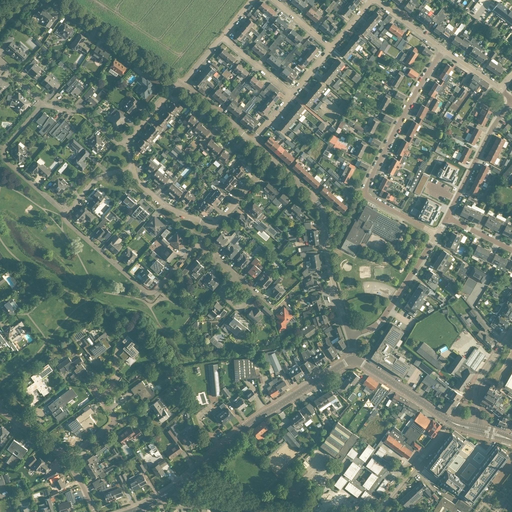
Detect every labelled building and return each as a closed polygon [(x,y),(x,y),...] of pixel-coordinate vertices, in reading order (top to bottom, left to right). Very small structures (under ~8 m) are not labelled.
[(307,2),(310,4),(313,0),(307,0),(305,0),(304,2),(301,0),(300,0),(296,5),(301,10),(306,4),(305,4),(307,2)] [(351,11),(345,6),(338,0),(336,3),(332,8),(334,10),(335,10),(337,12),(339,9),(336,7),(339,4),(344,9),(341,12),(346,16),(351,11)] [(356,5),(349,0),(345,0),(348,2),(345,6),(351,11),(351,10),(352,11),(353,11),(354,9),(354,8),(353,8),(356,5)] [(410,12),(416,5),(417,7),(419,4),(416,0),(415,0),(410,0),(408,3),(404,8),(410,12)] [(429,12),(424,8),(429,1),(427,0),(425,0),(422,5),(418,9),(421,11),(416,17),(422,21),(427,14),(429,12)] [(496,5),(492,11),(497,14),(503,5),(499,2),(498,3),(497,1),(495,4),(496,5)] [(258,13),(259,12),(262,15),(262,14),(262,15),(265,12),(269,7),(263,2),(259,7),(256,11),(258,13)] [(311,18),(318,9),(313,5),(312,6),(311,8),(306,13),(311,18)] [(437,15),(433,20),(436,23),(436,21),(443,13),(447,7),(444,5),(437,15)] [(497,14),(496,15),(500,18),(508,9),(503,5),(497,14)] [(275,12),(269,7),(265,12),(268,15),(265,18),(267,20),(270,17),(275,12)] [(323,13),(320,12),(318,9),(311,18),(316,22),(320,16),(323,13)] [(508,9),(500,18),(505,21),(511,12),(508,9)] [(36,15),(40,18),(47,23),(46,25),(49,28),(50,25),(53,21),(52,22),(50,20),(53,15),(49,13),(48,14),(43,10),(41,13),(38,11),(36,15)] [(379,19),(381,17),(379,14),(376,12),(375,12),(371,16),(377,21),(381,25),(384,22),(379,19)] [(443,13),(436,21),(439,24),(441,21),(442,21),(446,16),(443,13)] [(430,17),(427,14),(422,21),(428,25),(435,16),(432,14),(430,17)] [(377,21),(371,16),(367,21),(373,26),(377,21)] [(268,24),(264,29),(266,31),(267,32),(272,26),(273,27),(276,30),(283,21),(278,17),(275,21),(274,22),(271,20),(268,24)] [(256,30),(252,27),(251,26),(254,23),(249,19),(244,25),(251,31),(254,33),(256,30)] [(324,32),(332,23),(329,21),(329,20),(327,19),(324,22),(319,27),(324,32)] [(283,21),(276,30),(281,33),(279,36),(281,38),(284,35),(282,32),(283,31),(285,29),(288,26),(283,21)] [(373,26),(367,21),(363,26),(369,31),(373,26)] [(337,27),(335,25),(332,23),(324,32),(330,36),(334,31),(334,30),(337,27)] [(71,36),(74,31),(71,29),(72,28),(65,24),(61,29),(59,27),(55,33),(61,37),(62,36),(63,35),(67,37),(69,35),(71,36)] [(394,33),(398,28),(398,27),(396,25),(395,26),(392,24),(387,31),(393,35),(394,33)] [(438,25),(434,30),(435,31),(434,32),(437,33),(438,33),(440,35),(446,27),(443,24),(441,26),(438,25)] [(251,31),(244,25),(239,30),(247,37),(249,38),(251,36),(248,34),(251,31)] [(369,31),(363,26),(359,31),(363,34),(365,36),(367,34),(371,37),(373,34),(369,31)] [(398,28),(394,33),(393,35),(398,39),(400,37),(401,35),(403,32),(401,30),(401,29),(399,27),(398,28)] [(446,27),(440,35),(446,39),(450,34),(452,36),(454,33),(452,31),(446,27)] [(290,43),(297,34),(292,29),(288,35),(285,39),(290,43)] [(382,38),(387,31),(385,29),(379,35),(382,38)] [(247,37),(239,30),(235,36),(244,44),(246,42),(244,40),(247,37)] [(455,37),(452,41),(458,46),(462,40),(466,34),(464,32),(462,35),(461,34),(459,37),(456,35),(455,37)] [(79,33),(73,42),(72,42),(69,46),(77,51),(79,48),(86,53),(90,47),(82,42),(86,38),(79,33)] [(254,46),(252,48),(257,52),(264,44),(261,41),(261,40),(260,39),(262,36),(260,34),(258,36),(254,41),(257,43),(254,46)] [(298,43),(302,38),(297,34),(290,43),(293,45),(293,44),(295,46),(298,43)] [(356,34),(352,39),(358,44),(361,46),(366,40),(363,37),(362,39),(359,36),(356,34)] [(383,42),(376,36),(374,35),(373,34),(371,37),(381,46),(383,42)] [(469,48),(475,39),(473,37),(470,41),(466,39),(469,35),(466,34),(462,40),(458,46),(464,50),(467,47),(469,48)] [(482,48),(478,43),(480,40),(477,37),(475,39),(469,48),(472,50),(470,53),(476,58),(480,51),(481,49),(482,48)] [(402,38),(400,41),(396,47),(401,51),(407,42),(402,39),(403,38),(402,38)] [(37,39),(34,41),(40,47),(43,45),(37,39)] [(358,44),(352,39),(348,43),(355,49),(354,48),(358,44)] [(304,43),(303,45),(305,47),(308,44),(312,47),(309,50),(314,55),(319,49),(307,40),(304,43)] [(17,46),(12,42),(11,43),(7,47),(5,49),(10,53),(10,54),(13,56),(14,56),(21,62),(24,59),(25,59),(27,57),(26,56),(27,55),(22,51),(23,50),(24,51),(26,48),(20,43),(17,46)] [(278,56),(280,55),(275,51),(280,45),(277,43),(272,49),(271,50),(273,52),(271,55),(267,60),(272,64),(278,56)] [(355,49),(348,43),(344,48),(350,53),(353,50),(356,53),(357,51),(355,49)] [(269,48),(266,46),(264,44),(257,52),(262,56),(266,51),(269,48)] [(314,55),(309,50),(305,47),(303,45),(301,44),(299,46),(305,51),(303,55),(309,60),(314,55)] [(97,47),(92,54),(98,58),(97,59),(99,60),(101,61),(102,62),(103,61),(104,62),(109,54),(108,53),(107,51),(105,51),(104,52),(101,50),(102,50),(97,47)] [(422,52),(426,55),(429,57),(432,52),(425,47),(422,52)] [(350,53),(344,48),(340,53),(346,58),(350,53)] [(416,53),(418,51),(414,48),(411,53),(408,51),(406,54),(414,59),(417,54),(416,53)] [(219,60),(220,58),(223,61),(229,54),(224,49),(219,54),(220,54),(217,58),(219,60)] [(303,55),(296,49),(295,52),(302,58),(300,62),(305,66),(309,60),(303,55)] [(485,58),(486,56),(480,51),(476,58),(482,62),(485,58)] [(404,53),(399,60),(404,63),(408,66),(409,64),(411,64),(413,61),(414,59),(406,54),(404,53)] [(235,59),(229,54),(223,61),(222,63),(228,67),(231,64),(235,59)] [(286,61),(284,59),(283,60),(278,56),(272,64),(277,69),(281,63),(283,65),(286,61)] [(37,80),(40,76),(41,75),(38,73),(42,69),(36,63),(37,61),(34,59),(29,65),(31,67),(27,72),(37,80)] [(338,59),(334,64),(340,69),(344,64),(338,59)] [(115,60),(109,67),(121,75),(126,68),(121,64),(115,60)] [(493,71),(497,65),(491,61),(486,66),(493,71)] [(502,65),(501,65),(498,63),(497,65),(493,71),(499,75),(503,70),(500,67),(502,65)] [(237,72),(239,74),(243,68),(238,64),(234,69),(234,70),(232,73),(235,75),(237,72)] [(340,69),(334,64),(330,69),(336,74),(340,69)] [(447,64),(443,70),(448,74),(452,68),(453,69),(455,65),(453,64),(451,66),(447,64)] [(213,75),(216,72),(214,70),(213,69),(209,66),(205,72),(209,76),(214,80),(218,83),(220,81),(217,78),(213,75)] [(285,78),(292,70),(287,66),(284,69),(280,74),(285,78)] [(404,71),(404,72),(407,74),(412,77),(414,79),(415,79),(418,74),(411,69),(407,67),(405,70),(407,71),(406,73),(404,72),(404,71)] [(248,72),(243,68),(239,74),(237,76),(241,80),(244,78),(248,72)] [(336,74),(330,69),(326,74),(332,79),(336,74)] [(295,72),(292,70),(285,78),(290,83),(295,77),(298,74),(295,72)] [(452,76),(448,74),(443,70),(439,77),(443,79),(441,82),(447,85),(446,85),(449,81),(452,76)] [(400,71),(395,78),(400,81),(403,76),(402,75),(403,73),(400,71)] [(206,79),(209,76),(205,72),(200,77),(207,83),(212,88),(214,86),(206,79)] [(351,79),(356,83),(361,77),(356,73),(351,79)] [(69,86),(65,90),(69,93),(69,92),(70,93),(73,95),(74,96),(76,95),(77,94),(77,95),(84,88),(81,86),(82,84),(78,81),(76,79),(77,77),(74,74),(72,77),(70,80),(66,83),(69,86)] [(332,79),(326,74),(322,78),(328,84),(332,79)] [(474,75),(467,85),(474,90),(481,80),(474,75)] [(55,90),(59,86),(56,83),(47,76),(41,83),(45,86),(46,85),(48,87),(50,90),(52,87),(55,90)] [(220,87),(226,80),(225,80),(227,78),(224,76),(220,81),(218,83),(217,84),(220,87)] [(253,86),(258,81),(253,76),(248,82),(249,82),(247,85),(251,89),(253,86)] [(150,94),(150,93),(152,91),(152,90),(155,87),(147,80),(146,81),(142,77),(138,81),(143,86),(138,93),(145,98),(149,93),(150,94)] [(207,83),(200,77),(195,83),(200,87),(197,90),(198,90),(202,94),(206,89),(204,87),(207,83)] [(397,87),(400,82),(400,81),(395,78),(390,86),(394,88),(396,86),(397,87)] [(489,85),(481,80),(474,90),(477,92),(480,88),(484,91),(489,85)] [(0,92),(0,93),(6,87),(9,84),(6,82),(4,81),(1,85),(0,84),(0,92)] [(258,81),(251,89),(253,90),(256,92),(258,90),(260,88),(263,85),(258,81)] [(238,90),(240,92),(247,85),(244,82),(242,85),(238,90)] [(319,82),(315,86),(321,92),(323,94),(325,91),(323,89),(325,87),(323,85),(319,82)] [(438,93),(442,87),(444,89),(447,85),(441,82),(439,84),(436,82),(431,88),(438,93)] [(274,93),(270,98),(274,102),(275,102),(276,102),(277,100),(277,99),(279,96),(277,94),(280,91),(270,83),(266,88),(269,90),(270,89),(273,92),(272,92),(274,93)] [(317,96),(321,92),(315,86),(311,91),(317,96)] [(97,103),(100,99),(106,93),(102,90),(95,97),(92,95),(95,92),(93,91),(94,89),(92,87),(87,92),(83,96),(87,99),(86,100),(90,104),(91,103),(94,106),(96,103),(97,103)] [(217,99),(224,91),(219,87),(217,90),(212,95),(217,99)] [(463,87),(457,96),(461,98),(467,90),(463,87)] [(224,91),(217,99),(222,103),(227,98),(226,98),(227,97),(230,99),(234,95),(238,90),(235,88),(229,95),(224,91)] [(438,93),(431,88),(428,94),(431,96),(432,95),(435,97),(438,93)] [(317,96),(311,91),(307,96),(313,101),(317,96)] [(405,95),(397,91),(394,97),(402,101),(405,95)] [(274,102),(270,98),(265,94),(263,92),(263,93),(261,95),(266,99),(264,102),(270,107),(274,102)] [(478,101),(484,95),(480,92),(475,98),(478,101)] [(25,109),(31,103),(27,99),(26,100),(18,93),(16,96),(15,95),(14,96),(8,95),(7,100),(11,101),(17,106),(14,109),(20,114),(25,108),(25,109)] [(386,94),(382,102),(387,104),(390,99),(389,98),(390,96),(386,94)] [(231,102),(227,107),(232,112),(236,106),(239,104),(234,100),(235,99),(236,97),(234,95),(230,99),(233,102),(232,103),(231,102)] [(440,101),(435,97),(432,95),(431,96),(430,98),(429,100),(430,100),(430,101),(438,105),(440,101)] [(131,114),(133,112),(138,106),(136,105),(139,102),(132,96),(127,102),(128,103),(124,108),(131,114)] [(313,101),(307,96),(303,101),(309,106),(313,101)] [(270,107),(264,102),(260,99),(257,97),(256,97),(255,99),(259,101),(262,104),(263,105),(260,109),(263,111),(265,113),(270,107)] [(243,108),(242,109),(243,109),(245,111),(252,102),(250,100),(243,108)] [(344,111),(348,104),(344,101),(338,107),(344,111)] [(434,111),(438,105),(430,101),(428,103),(425,106),(429,108),(434,111)] [(245,111),(244,112),(247,114),(248,112),(255,104),(252,102),(245,111)] [(384,110),(387,105),(387,104),(382,102),(378,109),(382,112),(383,109),(384,110)] [(167,108),(170,111),(175,115),(178,111),(179,112),(183,108),(177,103),(175,105),(172,103),(167,108)] [(298,103),(294,108),(300,113),(304,108),(298,103)] [(426,113),(429,108),(425,106),(422,104),(422,105),(421,106),(419,110),(426,114),(426,113)] [(490,112),(488,110),(489,107),(481,104),(479,108),(482,109),(479,114),(481,116),(487,118),(490,112)] [(236,106),(232,112),(237,116),(241,111),(241,110),(243,107),(240,105),(238,108),(236,106)] [(302,115),(300,113),(294,108),(290,113),(296,118),(298,120),(302,115)] [(116,127),(120,123),(122,124),(127,119),(123,115),(124,113),(120,109),(118,111),(116,109),(115,110),(114,109),(111,113),(113,115),(109,119),(113,122),(112,123),(116,127)] [(170,111),(168,113),(165,110),(161,115),(168,122),(173,117),(174,118),(176,116),(175,115),(170,111)] [(432,117),(426,113),(426,114),(419,110),(417,114),(416,115),(417,116),(420,118),(419,119),(422,121),(423,120),(429,123),(432,117)] [(245,116),(240,121),(245,126),(250,120),(253,117),(248,112),(247,114),(245,116)] [(296,118),(290,113),(286,118),(292,123),(296,118)] [(39,118),(36,121),(39,124),(40,123),(43,125),(43,126),(44,126),(39,132),(43,135),(52,125),(55,121),(51,117),(50,119),(48,117),(46,115),(45,114),(44,114),(43,114),(43,115),(39,118),(40,118),(39,119),(39,118)] [(165,126),(168,122),(161,115),(158,119),(156,121),(159,123),(157,126),(163,131),(164,131),(165,129),(167,127),(165,126)] [(393,119),(385,115),(382,120),(390,124),(393,119)] [(183,121),(182,122),(183,123),(184,125),(185,123),(190,128),(190,129),(194,124),(197,121),(191,116),(189,119),(187,117),(185,119),(183,121)] [(483,125),(487,118),(481,116),(478,122),(483,125)] [(250,120),(245,126),(251,130),(252,128),(255,131),(259,126),(256,124),(258,121),(255,119),(253,117),(250,120)] [(378,119),(374,117),(370,125),(375,128),(378,122),(377,122),(378,119)] [(292,123),(286,118),(282,123),(288,127),(292,123)] [(433,127),(422,121),(419,119),(417,123),(413,121),(410,128),(415,131),(419,124),(420,124),(420,123),(432,129),(433,127)] [(72,127),(65,120),(59,126),(57,123),(49,132),(54,137),(57,134),(63,140),(66,136),(68,138),(75,130),(71,127),(72,127)] [(352,122),(350,125),(353,127),(358,130),(362,132),(364,129),(352,122)] [(196,125),(194,124),(190,129),(187,132),(191,136),(194,132),(198,135),(204,127),(199,123),(196,125)] [(288,127),(282,123),(278,127),(284,132),(288,127)] [(163,131),(157,126),(155,128),(152,125),(147,130),(155,137),(160,131),(161,133),(163,131)] [(372,133),(375,128),(370,125),(366,132),(370,134),(371,133),(372,133)] [(204,138),(209,132),(204,127),(198,135),(201,138),(199,140),(201,141),(199,144),(201,146),(206,140),(204,138)] [(324,133),(322,131),(319,128),(315,133),(320,138),(324,133)] [(412,137),(415,131),(410,128),(406,134),(410,136),(409,139),(411,140),(413,138),(412,137)] [(475,128),(472,135),(477,137),(481,131),(475,128)] [(152,141),(155,137),(147,130),(143,136),(146,138),(144,140),(150,146),(152,147),(153,146),(150,143),(152,141)] [(104,144),(101,142),(99,139),(96,136),(95,137),(92,135),(89,138),(88,140),(90,142),(88,145),(93,149),(92,151),(96,154),(97,152),(102,146),(104,144)] [(333,135),(328,144),(344,153),(344,152),(345,150),(341,148),(345,142),(333,135)] [(474,144),(477,137),(472,135),(468,142),(474,144)] [(459,140),(454,138),(451,136),(450,140),(462,146),(464,143),(459,140)] [(270,147),(275,142),(270,137),(265,143),(270,147)] [(496,139),(494,143),(495,143),(502,146),(505,148),(508,143),(505,141),(503,140),(497,137),(498,138),(497,139),(496,139)] [(150,146),(144,140),(144,141),(141,138),(136,143),(139,146),(137,148),(138,149),(141,152),(143,153),(147,149),(149,151),(152,147),(150,146)] [(370,143),(375,146),(378,147),(381,142),(373,138),(370,143)] [(73,139),(68,144),(70,146),(69,146),(76,153),(77,152),(78,153),(79,153),(80,153),(77,157),(76,157),(71,162),(73,163),(81,171),(86,165),(82,161),(89,153),(84,149),(83,148),(73,139)] [(208,142),(206,140),(201,146),(200,145),(201,146),(200,147),(207,154),(210,151),(216,144),(211,139),(208,142)] [(410,143),(411,142),(417,145),(418,144),(414,142),(411,140),(409,139),(407,142),(403,140),(400,146),(406,149),(405,149),(409,143),(410,143)] [(460,149),(441,139),(440,142),(443,144),(458,152),(460,149)] [(274,151),(279,146),(275,142),(270,147),(274,151)] [(499,152),(502,146),(495,143),(494,145),(493,144),(491,148),(492,149),(499,152)] [(13,151),(11,153),(14,155),(16,157),(16,158),(19,161),(20,160),(23,162),(27,157),(25,155),(27,152),(18,144),(13,150),(13,151)] [(221,149),(216,144),(210,151),(215,156),(214,157),(216,159),(221,154),(221,153),(219,151),(221,149)] [(173,149),(180,154),(182,151),(176,146),(173,149)] [(279,156),(284,150),(279,146),(274,151),(279,156)] [(409,151),(406,149),(400,146),(397,153),(400,155),(399,157),(404,160),(405,161),(406,158),(404,156),(405,154),(407,155),(409,151)] [(360,157),(363,151),(358,148),(358,149),(355,147),(351,155),(357,158),(359,156),(360,157)] [(471,150),(465,147),(462,154),(468,157),(471,150)] [(141,152),(138,149),(133,154),(137,158),(141,152)] [(496,158),(499,152),(492,149),(492,150),(490,150),(488,154),(490,154),(496,158)] [(284,160),(289,154),(284,150),(279,156),(284,160)] [(216,159),(216,160),(222,166),(223,165),(224,166),(225,164),(228,160),(226,158),(229,155),(223,151),(221,153),(221,154),(216,159)] [(464,163),(468,157),(462,154),(458,152),(455,158),(459,160),(464,163)] [(294,158),(289,154),(284,160),(289,164),(294,158)] [(493,163),(496,158),(490,154),(489,156),(487,155),(486,159),(493,163)] [(151,172),(159,163),(160,163),(155,158),(154,159),(151,157),(146,163),(148,165),(146,168),(151,173),(151,172)] [(177,160),(183,165),(185,162),(179,157),(177,160)] [(403,163),(404,160),(399,157),(398,160),(394,158),(390,165),(396,168),(399,170),(399,169),(401,165),(400,164),(401,162),(403,163)] [(423,159),(419,168),(423,170),(427,161),(423,159)] [(36,161),(29,169),(34,174),(38,170),(46,178),(51,172),(42,165),(41,166),(36,162),(36,161)] [(232,172),(232,171),(232,172),(237,175),(237,176),(240,178),(244,173),(241,170),(245,166),(239,161),(236,165),(237,166),(232,172)] [(361,161),(358,167),(366,171),(368,165),(361,161)] [(355,166),(347,162),(343,171),(351,175),(354,169),(353,169),(355,166)] [(440,168),(437,175),(442,177),(445,179),(445,178),(447,179),(448,179),(447,180),(448,180),(449,181),(454,183),(458,176),(455,175),(459,168),(446,162),(443,169),(440,168)] [(163,174),(165,172),(160,168),(162,165),(159,163),(151,172),(153,174),(151,177),(156,182),(163,174)] [(298,173),(302,168),(297,163),(292,168),(298,173)] [(511,179),(511,164),(502,176),(509,183),(511,179)] [(397,174),(399,170),(396,168),(390,165),(387,172),(394,175),(395,175),(396,174),(396,173),(397,174)] [(483,165),(479,171),(485,174),(489,168),(483,165)] [(235,178),(237,176),(237,175),(232,172),(232,171),(231,171),(229,168),(226,172),(229,176),(228,176),(226,179),(233,186),(238,181),(235,178)] [(303,178),(308,173),(302,168),(298,173),(303,178)] [(419,168),(414,177),(418,179),(423,170),(419,168)] [(173,178),(165,171),(163,174),(156,182),(161,186),(164,183),(166,186),(173,178)] [(330,174),(336,179),(339,176),(333,171),(330,174)] [(346,183),(351,175),(343,171),(341,174),(344,175),(341,180),(346,183)] [(482,181),(485,174),(479,171),(476,178),(482,181)] [(309,183),(314,178),(308,173),(303,178),(309,183)] [(423,174),(414,192),(419,195),(428,177),(423,174)] [(178,187),(175,184),(175,183),(174,182),(174,181),(177,178),(175,176),(173,178),(166,186),(168,187),(166,190),(168,192),(171,195),(178,187)] [(414,189),(418,179),(414,177),(411,176),(406,185),(410,187),(414,189)] [(391,181),(390,181),(388,179),(385,178),(384,177),(383,178),(381,182),(386,185),(388,186),(391,181)] [(319,183),(314,178),(309,183),(315,188),(319,183)] [(484,182),(482,181),(476,178),(473,185),(479,188),(481,189),(483,186),(482,186),(484,182)] [(58,179),(50,188),(56,193),(59,195),(61,193),(63,190),(64,191),(67,187),(65,186),(68,183),(63,179),(60,182),(58,179)] [(228,191),(233,186),(226,179),(223,182),(219,182),(216,179),(215,181),(214,180),(213,181),(224,190),(225,188),(228,191)] [(224,190),(213,181),(213,182),(212,181),(210,183),(212,184),(211,185),(211,186),(212,187),(212,188),(216,191),(213,194),(220,201),(224,196),(221,193),(224,190)] [(385,191),(388,186),(386,185),(381,182),(379,187),(378,188),(379,188),(381,190),(385,191)] [(267,193),(268,194),(268,197),(269,197),(272,200),(274,197),(277,194),(275,192),(277,189),(273,185),(272,187),(268,183),(265,187),(264,186),(263,188),(264,188),(263,189),(266,192),(267,193)] [(181,199),(188,191),(180,185),(179,186),(171,195),(176,200),(179,197),(181,199)] [(478,192),(479,188),(473,185),(469,192),(475,195),(477,191),(478,192)] [(329,186),(326,189),(324,187),(319,192),(325,197),(329,192),(332,189),(331,189),(329,186)] [(385,191),(381,190),(379,194),(380,194),(380,196),(388,200),(391,194),(385,191)] [(93,199),(87,206),(93,212),(98,206),(100,204),(101,205),(107,199),(104,197),(97,191),(95,192),(94,192),(93,194),(93,195),(91,197),(93,199)] [(194,199),(196,197),(196,196),(192,193),(192,194),(188,191),(181,199),(186,204),(189,201),(191,203),(194,199)] [(489,196),(490,194),(485,191),(483,194),(483,193),(480,198),(486,201),(488,196),(489,196)] [(215,206),(220,201),(213,194),(210,192),(204,200),(210,205),(212,203),(215,206)] [(331,202),(335,197),(329,192),(325,197),(331,202)] [(278,195),(272,201),(278,207),(281,203),(282,202),(285,205),(289,200),(288,199),(288,197),(286,196),(285,196),(283,194),(280,197),(278,195)] [(127,204),(133,209),(137,204),(134,202),(136,201),(130,196),(129,198),(127,196),(123,201),(127,204)] [(337,207),(341,202),(335,197),(331,202),(337,207)] [(123,201),(120,198),(114,206),(117,208),(123,201)] [(427,198),(418,217),(432,224),(434,219),(435,220),(440,211),(439,210),(441,205),(427,198)] [(210,206),(210,205),(204,200),(202,204),(200,202),(200,203),(196,207),(202,212),(204,210),(207,212),(208,211),(210,212),(213,209),(213,208),(210,206)] [(347,207),(341,202),(337,207),(342,212),(347,207)] [(249,206),(246,209),(252,214),(252,215),(255,218),(256,218),(258,219),(261,217),(263,214),(261,212),(262,211),(262,210),(258,206),(254,203),(250,207),(249,206)] [(288,207),(284,211),(289,215),(291,215),(292,213),(294,216),(299,221),(304,215),(299,211),(300,209),(297,206),(297,205),(295,204),(294,204),(290,208),(288,207)] [(145,218),(149,214),(143,209),(144,208),(140,205),(137,208),(131,215),(132,215),(135,218),(137,216),(142,221),(143,220),(144,221),(146,219),(145,218)] [(366,244),(370,236),(371,235),(372,234),(373,234),(374,234),(375,234),(379,237),(379,236),(395,244),(404,227),(364,205),(356,220),(354,219),(339,248),(353,256),(361,241),(366,244)] [(460,214),(466,217),(470,210),(466,208),(467,206),(465,205),(460,214)] [(77,212),(72,218),(75,221),(76,220),(80,223),(85,217),(90,222),(94,217),(89,212),(82,206),(83,207),(78,212),(77,212)] [(466,217),(472,220),(477,210),(471,207),(470,210),(466,217)] [(472,220),(478,223),(480,220),(483,221),(484,219),(486,215),(477,210),(472,220)] [(491,227),(495,218),(487,213),(486,215),(484,219),(487,221),(485,225),(491,227)] [(122,220),(125,223),(131,217),(130,217),(128,214),(122,220)] [(254,221),(252,220),(250,218),(247,215),(246,215),(247,216),(245,218),(241,214),(239,216),(238,216),(237,218),(237,219),(236,219),(240,223),(242,225),(245,228),(248,225),(249,227),(254,221)] [(101,228),(104,225),(107,220),(104,217),(96,227),(98,229),(94,234),(95,236),(94,237),(96,239),(98,238),(101,241),(104,237),(106,239),(111,233),(106,229),(104,231),(101,228)] [(164,225),(159,221),(154,217),(146,226),(155,234),(164,225)] [(501,228),(504,222),(505,221),(496,217),(495,218),(491,227),(496,230),(498,227),(501,228)] [(267,226),(261,221),(258,224),(264,230),(267,226)] [(307,236),(304,237),(304,239),(318,237),(317,230),(311,231),(310,222),(305,223),(307,236)] [(508,236),(511,228),(511,226),(504,222),(501,228),(504,230),(502,233),(508,236)] [(264,230),(258,224),(255,227),(262,233),(264,230)] [(139,235),(145,228),(142,226),(136,233),(139,235)] [(224,248),(227,244),(229,242),(236,234),(234,232),(231,236),(223,236),(221,234),(216,239),(213,243),(218,247),(221,244),(223,245),(222,246),(224,248)] [(453,233),(449,239),(459,244),(464,236),(457,232),(456,235),(453,233)] [(174,236),(169,242),(175,247),(178,250),(181,247),(184,244),(187,241),(184,238),(183,238),(177,233),(174,236)] [(112,235),(106,242),(109,244),(108,245),(108,247),(110,248),(110,249),(111,250),(112,250),(115,253),(120,248),(121,247),(121,246),(122,246),(119,243),(122,239),(116,234),(113,237),(112,235)] [(237,234),(236,234),(229,242),(230,243),(224,250),(226,252),(225,253),(231,259),(238,251),(235,249),(239,245),(236,243),(241,237),(237,234)] [(318,237),(304,239),(304,241),(308,241),(308,245),(312,244),(312,245),(319,244),(318,237)] [(170,243),(163,238),(160,241),(167,247),(170,243)] [(459,244),(449,239),(446,245),(449,246),(448,249),(455,253),(457,249),(459,244)] [(480,256),(483,248),(477,245),(475,249),(473,247),(471,250),(470,253),(472,255),(478,258),(479,256),(480,256)] [(122,254),(124,257),(125,258),(123,260),(128,265),(131,261),(132,262),(137,256),(131,251),(127,248),(122,254)] [(176,253),(172,250),(169,248),(162,256),(165,258),(169,262),(176,253)] [(489,251),(483,248),(480,256),(479,256),(478,258),(487,263),(490,256),(487,255),(489,251)] [(166,262),(162,259),(153,251),(150,255),(156,260),(150,267),(155,271),(158,274),(162,270),(161,269),(164,266),(163,265),(166,262)] [(321,256),(320,255),(320,253),(317,254),(316,251),(300,253),(301,257),(309,257),(309,261),(321,260),(321,259),(321,258),(321,256)] [(443,251),(440,255),(451,263),(452,261),(450,260),(452,257),(443,251)] [(249,261),(246,258),(248,256),(243,252),(241,254),(240,253),(235,259),(238,262),(237,264),(242,268),(245,265),(245,266),(249,261)] [(497,265),(501,257),(495,254),(493,258),(490,256),(487,263),(493,265),(494,263),(497,265)] [(451,263),(440,255),(437,260),(447,267),(449,268),(452,263),(451,263)] [(506,270),(508,265),(505,264),(507,260),(501,257),(497,265),(496,267),(505,272),(506,270)] [(256,258),(248,267),(244,270),(247,273),(248,272),(254,278),(258,274),(261,271),(255,266),(259,261),(256,258)] [(190,262),(184,268),(181,272),(184,275),(190,268),(194,271),(191,274),(196,278),(200,275),(198,273),(204,267),(199,263),(196,260),(192,264),(190,262)] [(319,270),(319,267),(321,266),(321,264),(322,263),(322,262),(321,261),(321,260),(309,261),(306,262),(306,266),(307,269),(302,273),(304,277),(311,273),(319,270)] [(440,270),(444,273),(447,267),(437,260),(433,266),(440,270)] [(462,262),(458,268),(459,268),(462,270),(460,272),(463,274),(466,269),(463,267),(465,264),(465,263),(462,262)] [(474,267),(469,276),(482,283),(487,275),(474,267)] [(470,272),(470,271),(469,271),(466,269),(463,274),(460,272),(462,270),(459,268),(457,270),(456,273),(463,277),(465,279),(466,279),(470,272)] [(147,269),(144,272),(142,270),(139,274),(141,276),(143,278),(141,280),(148,286),(152,281),(153,280),(152,278),(150,276),(152,274),(147,269)] [(431,287),(432,287),(434,283),(435,283),(439,277),(435,275),(430,271),(428,274),(427,274),(425,276),(426,277),(427,278),(425,282),(431,288),(432,288),(431,287)] [(204,274),(197,282),(200,285),(202,282),(203,283),(206,285),(207,284),(207,285),(209,287),(209,286),(212,289),(216,285),(217,285),(220,281),(214,276),(213,277),(207,272),(208,272),(207,272),(205,275),(204,274)] [(258,282),(258,283),(265,288),(272,280),(265,274),(263,272),(260,275),(257,279),(259,281),(258,282)] [(444,273),(442,275),(449,283),(457,291),(463,282),(465,279),(463,277),(458,285),(453,279),(453,278),(445,273),(444,273)] [(311,276),(303,281),(305,288),(307,287),(308,291),(314,289),(318,287),(316,281),(312,282),(312,281),(313,280),(311,276)] [(461,290),(459,292),(464,296),(466,293),(469,295),(477,282),(468,277),(461,290)] [(285,291),(277,283),(271,289),(273,291),(271,294),(277,299),(280,295),(285,291)] [(420,283),(417,288),(427,294),(431,289),(420,283)] [(457,291),(449,283),(445,287),(453,296),(458,291),(457,291)] [(427,295),(427,294),(417,288),(414,293),(422,298),(425,293),(427,295)] [(414,293),(411,297),(422,305),(425,300),(422,298),(414,293)] [(319,294),(310,297),(311,297),(308,298),(310,305),(313,304),(313,305),(315,311),(322,309),(321,305),(320,305),(319,302),(321,302),(320,298),(320,295),(319,295),(319,294)] [(14,313),(13,310),(15,309),(10,302),(14,300),(10,295),(4,300),(6,303),(4,304),(5,305),(1,308),(6,314),(6,313),(9,317),(14,313)] [(408,302),(416,308),(416,307),(419,310),(422,305),(411,297),(408,302)] [(511,302),(508,300),(506,303),(504,302),(501,307),(511,313),(511,302)] [(216,302),(213,306),(212,307),(214,309),(213,310),(212,309),(207,315),(207,316),(207,315),(212,320),(215,317),(217,319),(219,319),(221,317),(222,317),(227,312),(223,309),(222,310),(221,309),(222,307),(216,302)] [(416,308),(408,302),(405,307),(413,313),(416,308)] [(264,306),(261,309),(269,316),(272,313),(264,306)] [(276,321),(279,331),(287,328),(285,324),(293,317),(284,307),(281,310),(282,311),(279,313),(279,312),(276,315),(280,318),(276,321)] [(511,318),(511,315),(511,313),(501,307),(498,312),(500,313),(498,316),(508,322),(507,322),(509,319),(510,318),(511,318)] [(247,315),(251,318),(255,323),(260,318),(258,316),(261,312),(260,311),(256,308),(253,312),(251,310),(247,315)] [(488,329),(483,323),(472,309),(468,312),(473,319),(484,332),(488,329)] [(325,314),(319,316),(318,316),(313,318),(316,325),(328,322),(325,314)] [(462,315),(459,317),(465,325),(468,323),(462,315)] [(505,328),(508,322),(498,316),(496,319),(494,318),(492,322),(490,325),(494,328),(496,325),(497,325),(498,324),(505,328)] [(240,333),(246,327),(234,317),(231,320),(228,318),(220,327),(229,334),(231,331),(235,334),(238,331),(240,333)] [(21,328),(24,325),(21,321),(12,328),(10,326),(3,331),(7,335),(12,342),(15,340),(21,335),(21,336),(25,333),(21,328)] [(311,325),(310,326),(308,324),(301,329),(303,331),(302,331),(307,337),(316,331),(314,328),(314,327),(313,328),(311,325)] [(393,324),(376,349),(376,350),(375,350),(372,355),(370,357),(373,359),(375,360),(377,361),(378,361),(403,378),(408,371),(407,370),(410,366),(390,353),(404,332),(399,329),(400,329),(393,324)] [(339,326),(334,328),(337,337),(338,337),(339,340),(335,343),(337,346),(339,350),(343,348),(343,349),(346,347),(345,346),(346,346),(341,339),(343,338),(342,336),(339,326)] [(479,332),(475,336),(490,349),(495,344),(486,335),(484,337),(479,332)] [(3,338),(0,334),(0,333),(0,346),(6,342),(8,340),(6,336),(3,338)] [(90,334),(83,339),(88,345),(85,347),(85,346),(84,347),(88,353),(88,352),(89,352),(94,359),(93,357),(102,351),(103,351),(104,351),(110,346),(104,338),(107,336),(105,333),(96,339),(95,340),(90,334)] [(126,349),(120,355),(125,360),(130,355),(133,358),(135,356),(139,352),(132,346),(135,343),(127,336),(122,341),(127,346),(126,346),(124,348),(126,349)] [(212,336),(209,340),(217,347),(220,343),(212,336)] [(328,346),(324,348),(329,355),(328,356),(330,359),(336,355),(334,352),(337,350),(328,336),(325,338),(328,346)] [(326,357),(328,356),(329,355),(324,348),(320,341),(317,343),(320,351),(316,353),(323,363),(328,360),(326,357)] [(440,370),(444,364),(447,361),(423,342),(416,351),(440,370)] [(456,371),(454,375),(460,379),(454,386),(456,387),(461,391),(469,381),(472,375),(474,373),(473,372),(474,370),(475,370),(485,355),(481,352),(474,348),(466,359),(465,358),(456,371)] [(323,363),(316,353),(313,355),(307,349),(304,351),(314,366),(314,365),(313,364),(316,363),(317,366),(319,365),(323,363)] [(274,351),(267,353),(271,364),(275,374),(276,375),(280,373),(279,370),(281,369),(274,351)] [(311,367),(314,366),(304,351),(301,353),(304,361),(301,363),(305,370),(307,373),(313,370),(311,367)] [(267,365),(271,364),(267,353),(263,355),(267,365)] [(459,354),(447,370),(454,375),(456,371),(465,358),(459,354)] [(302,371),(305,370),(301,363),(296,356),(294,358),(297,367),(293,369),(299,378),(303,375),(302,375),(304,374),(302,371)] [(67,369),(69,371),(68,370),(72,367),(75,371),(69,375),(72,379),(81,373),(85,379),(87,376),(86,375),(93,370),(88,373),(86,369),(81,363),(83,362),(79,357),(72,362),(68,357),(57,366),(62,373),(66,370),(65,370),(67,369)] [(418,357),(413,364),(418,367),(422,361),(418,357)] [(257,378),(256,375),(255,369),(253,361),(252,358),(234,359),(235,379),(257,378)] [(423,361),(418,367),(427,374),(429,375),(433,369),(423,361)] [(299,378),(293,369),(290,371),(285,363),(280,366),(289,380),(292,378),(294,381),(299,378)] [(209,364),(212,396),(220,395),(217,364),(209,364)] [(43,383),(41,379),(53,370),(49,365),(32,378),(36,384),(34,386),(32,384),(24,390),(29,396),(28,397),(30,400),(31,400),(34,404),(38,401),(35,397),(36,396),(32,391),(36,388),(40,392),(41,392),(44,396),(50,391),(47,387),(46,388),(43,383)] [(353,372),(347,380),(346,379),(337,390),(340,392),(343,388),(345,390),(350,383),(353,385),(356,382),(359,377),(353,372)] [(440,384),(429,375),(427,374),(422,381),(426,384),(423,389),(427,392),(429,389),(430,389),(432,387),(437,391),(444,395),(448,398),(447,400),(455,405),(458,401),(446,393),(448,390),(441,384),(441,385),(440,384)] [(369,376),(364,382),(363,383),(366,386),(364,388),(371,393),(378,383),(369,376)] [(437,378),(435,380),(440,384),(441,385),(441,384),(448,390),(446,393),(458,401),(462,396),(454,390),(449,387),(443,382),(438,377),(437,378)] [(278,381),(278,380),(277,378),(275,378),(272,379),(272,380),(275,386),(279,392),(283,390),(278,381)] [(282,379),(281,378),(278,380),(278,381),(283,390),(288,387),(282,379)] [(270,385),(266,388),(272,396),(279,392),(275,386),(272,380),(268,382),(270,385)] [(147,385),(146,386),(142,381),(131,389),(135,394),(138,392),(140,394),(139,395),(141,397),(144,400),(143,401),(148,398),(148,399),(154,395),(147,385)] [(503,400),(507,395),(501,391),(496,388),(491,385),(490,388),(481,402),(484,404),(487,407),(490,410),(491,409),(493,411),(493,410),(494,411),(499,404),(503,400)] [(231,394),(225,386),(220,390),(226,397),(231,394)] [(388,391),(380,386),(370,401),(377,406),(388,391)] [(249,388),(247,390),(243,392),(250,401),(256,396),(249,388)] [(52,401),(46,405),(47,405),(53,412),(52,413),(58,420),(66,414),(66,416),(70,413),(69,413),(67,415),(61,407),(74,397),(69,390),(54,401),(53,400),(54,401),(53,402),(52,401)] [(330,390),(325,394),(329,401),(335,397),(330,390)] [(400,395),(395,393),(394,393),(390,391),(386,396),(389,398),(390,397),(392,398),(391,400),(392,401),(387,408),(390,410),(394,402),(395,403),(400,395)] [(449,414),(455,405),(447,400),(448,398),(444,395),(437,391),(434,395),(437,397),(438,396),(446,402),(443,406),(442,406),(442,405),(439,403),(437,406),(449,414)] [(348,398),(351,401),(356,395),(352,392),(348,398)] [(329,401),(325,394),(319,397),(324,404),(329,401)] [(235,404),(239,409),(245,404),(243,402),(244,401),(239,395),(236,398),(238,401),(235,404)] [(401,406),(405,398),(400,395),(395,403),(401,406)] [(324,404),(319,397),(314,401),(319,408),(324,404)] [(406,409),(410,401),(405,398),(401,406),(403,407),(401,411),(403,412),(406,409)] [(160,399),(157,401),(155,403),(150,406),(153,409),(157,414),(156,414),(157,415),(156,415),(161,422),(162,422),(168,418),(169,417),(164,410),(164,411),(163,409),(162,408),(164,406),(160,399)] [(406,409),(403,412),(406,414),(408,410),(411,412),(409,415),(413,417),(415,414),(419,406),(410,401),(406,409)] [(499,416),(502,412),(503,413),(510,405),(506,402),(503,407),(499,404),(494,411),(494,412),(497,414),(499,416)] [(219,406),(223,412),(217,417),(220,421),(219,422),(221,424),(222,423),(222,424),(226,421),(227,422),(230,419),(229,419),(233,416),(228,408),(223,403),(219,406)] [(310,403),(302,409),(305,412),(310,419),(312,417),(310,414),(313,412),(314,411),(312,408),(313,407),(310,403)] [(375,410),(368,419),(370,421),(373,416),(374,417),(376,415),(378,412),(375,410)] [(69,424),(68,424),(69,426),(74,432),(79,428),(82,426),(85,429),(91,424),(92,424),(93,423),(92,423),(94,422),(90,416),(89,417),(88,416),(89,415),(88,415),(85,412),(82,414),(81,414),(71,422),(69,424)] [(310,419),(305,412),(301,414),(300,412),(295,416),(300,423),(303,421),(304,423),(310,419)] [(406,425),(400,432),(406,436),(408,438),(405,441),(409,444),(413,440),(414,441),(417,437),(421,432),(424,428),(427,424),(427,425),(430,420),(424,416),(422,415),(423,415),(420,412),(417,416),(416,417),(414,420),(411,417),(405,425),(406,425)] [(500,416),(499,417),(496,424),(506,428),(510,420),(506,418),(506,417),(501,415),(501,416),(500,416)] [(300,425),(299,426),(298,425),(300,423),(295,416),(289,420),(291,423),(290,424),(286,427),(287,429),(291,433),(291,434),(294,437),(294,438),(297,435),(295,433),(299,430),(301,432),(304,430),(300,425)] [(428,432),(434,437),(436,433),(435,432),(441,425),(437,422),(436,423),(432,420),(428,425),(427,425),(427,424),(424,428),(421,432),(425,435),(428,432)] [(170,429),(175,436),(179,434),(173,427),(177,424),(174,421),(167,426),(170,429)] [(256,437),(257,438),(262,434),(269,428),(268,427),(263,421),(251,431),(256,437)] [(341,461),(345,456),(351,448),(359,437),(337,422),(320,445),(341,461)] [(0,440),(1,442),(0,443),(0,444),(2,447),(8,439),(5,437),(9,432),(2,426),(0,428),(0,440)] [(127,431),(118,437),(123,444),(134,436),(137,440),(143,435),(138,428),(134,431),(130,427),(126,430),(127,431)] [(403,441),(406,436),(393,427),(390,432),(383,441),(407,458),(408,456),(409,457),(411,454),(413,450),(411,448),(412,447),(403,441)] [(175,436),(170,429),(166,432),(174,443),(178,440),(175,436)] [(187,430),(179,436),(182,441),(185,445),(186,444),(188,446),(192,442),(193,443),(197,440),(194,436),(191,432),(189,433),(188,431),(187,430)] [(386,461),(381,457),(386,451),(379,446),(381,444),(383,441),(390,432),(388,431),(388,430),(379,442),(374,449),(368,444),(359,457),(356,455),(357,453),(351,448),(345,456),(353,461),(343,474),(345,475),(344,477),(341,475),(334,485),(341,489),(343,486),(345,487),(345,488),(357,497),(359,494),(361,496),(373,506),(377,500),(379,500),(379,498),(387,488),(384,486),(388,481),(384,479),(389,472),(386,470),(391,464),(387,460),(386,461)] [(486,484),(508,456),(505,453),(506,453),(505,452),(501,449),(500,450),(497,447),(489,457),(455,430),(427,467),(431,470),(438,476),(437,477),(440,479),(440,480),(438,483),(436,485),(441,488),(440,490),(446,493),(447,492),(455,496),(456,494),(470,505),(473,502),(486,484)] [(285,439),(287,438),(298,450),(301,447),(299,445),(299,444),(288,431),(283,436),(285,439)] [(114,444),(108,438),(103,442),(105,444),(95,451),(97,454),(98,455),(107,447),(108,448),(114,444)] [(28,449),(19,443),(14,440),(8,449),(14,453),(8,462),(12,465),(12,466),(13,467),(19,457),(21,458),(28,449)] [(152,442),(148,445),(151,449),(150,451),(149,451),(150,451),(152,454),(152,455),(152,454),(154,453),(157,458),(161,455),(152,442)] [(414,442),(411,445),(418,450),(421,447),(414,442)] [(177,443),(166,451),(168,455),(171,459),(176,455),(182,451),(180,447),(177,443)] [(46,473),(50,469),(47,467),(48,465),(45,463),(46,462),(40,458),(38,461),(37,460),(33,456),(26,462),(30,466),(31,466),(32,467),(39,472),(41,469),(46,473)] [(89,471),(98,465),(95,459),(93,456),(86,460),(88,463),(85,465),(89,471)] [(156,461),(150,465),(158,476),(163,472),(160,467),(164,465),(167,464),(164,459),(158,463),(156,461)] [(105,471),(104,469),(104,470),(102,467),(100,468),(98,465),(89,471),(93,477),(96,475),(97,475),(98,474),(98,473),(99,473),(102,477),(106,475),(119,467),(117,464),(105,471)] [(143,475),(142,475),(140,473),(135,476),(136,479),(140,486),(147,483),(143,475)] [(61,478),(55,481),(59,489),(65,486),(64,482),(63,482),(61,478)] [(140,486),(136,479),(129,482),(134,490),(140,486)] [(98,480),(93,483),(97,489),(101,487),(102,489),(101,490),(105,497),(106,497),(107,500),(115,497),(111,488),(111,487),(106,489),(105,486),(103,480),(99,483),(98,480)] [(421,481),(414,488),(420,494),(423,491),(429,497),(432,494),(427,488),(421,481)] [(116,486),(111,488),(115,497),(123,494),(121,488),(121,487),(120,487),(119,483),(115,485),(116,486)] [(414,488),(405,496),(413,505),(422,497),(423,497),(420,494),(414,488)] [(68,501),(58,504),(59,508),(60,511),(69,511),(73,511),(71,504),(75,503),(74,498),(71,492),(69,494),(69,491),(71,490),(70,490),(65,493),(68,501)] [(334,500),(335,497),(333,496),(334,491),(329,490),(328,495),(324,495),(323,498),(334,500)] [(405,496),(400,501),(406,507),(410,511),(415,506),(413,505),(405,496)] [(441,511),(442,511),(444,507),(451,511),(452,511),(455,511),(457,509),(461,511),(469,511),(472,508),(468,505),(458,499),(455,504),(442,496),(433,511),(435,511),(441,511)] [(45,499),(47,506),(40,508),(41,511),(55,511),(50,497),(45,499)]
